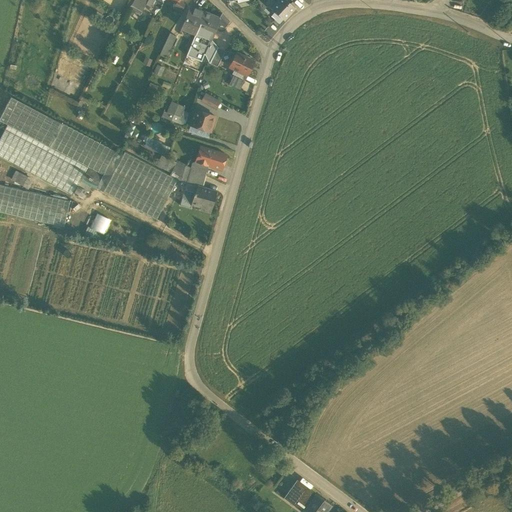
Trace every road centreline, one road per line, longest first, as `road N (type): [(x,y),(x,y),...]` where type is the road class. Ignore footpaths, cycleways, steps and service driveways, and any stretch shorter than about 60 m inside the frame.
road 1 (unclassified): [(361,511),(190,375),(187,352),(271,56)]
road 2 (unclassified): [(271,56),(291,25),(327,5),(441,14),(511,39)]
road 3 (track): [(151,511),(190,375)]
